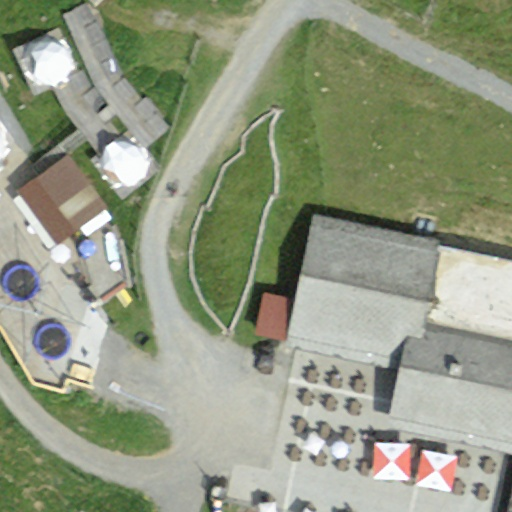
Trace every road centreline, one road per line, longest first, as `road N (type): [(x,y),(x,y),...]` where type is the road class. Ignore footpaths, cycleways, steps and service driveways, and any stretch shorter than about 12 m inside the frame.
road 1 (track): [(292,0),(174,177),(158,229),(161,287),(200,442),(192,479)]
road 2 (track): [(192,479),(114,470),(75,451),(13,396),(0,374)]
road 3 (track): [(511,100),(304,0)]
